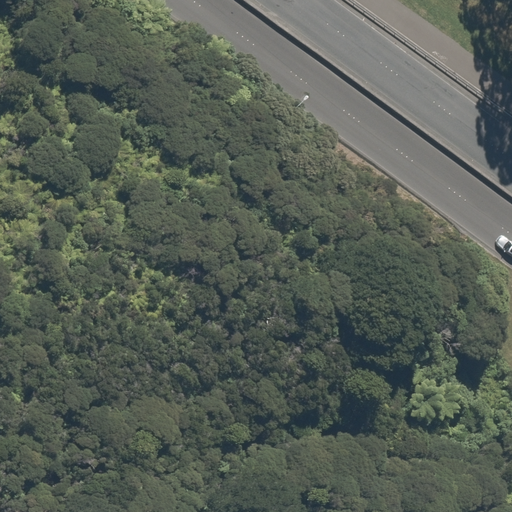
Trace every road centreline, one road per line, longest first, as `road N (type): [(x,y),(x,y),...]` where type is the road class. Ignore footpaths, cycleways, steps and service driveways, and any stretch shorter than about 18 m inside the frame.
road 1 (secondary): [(511,234),(191,0)]
road 2 (secondary): [(298,0),(511,157)]
